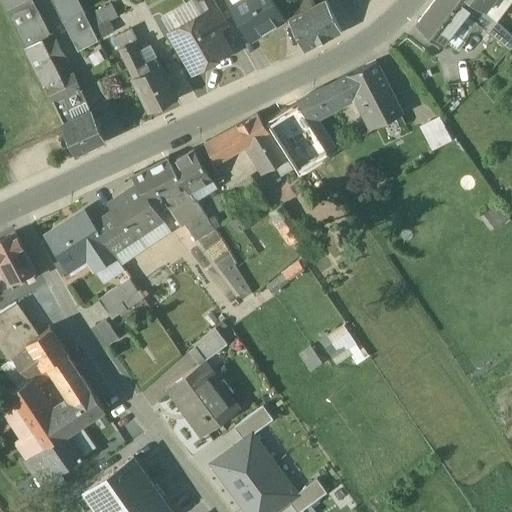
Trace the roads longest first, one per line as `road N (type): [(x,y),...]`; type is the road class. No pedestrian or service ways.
road 1 (residential): [(417,0),(394,26),(334,64),(10,215)]
road 2 (residential): [(10,215),(129,410),(218,511)]
